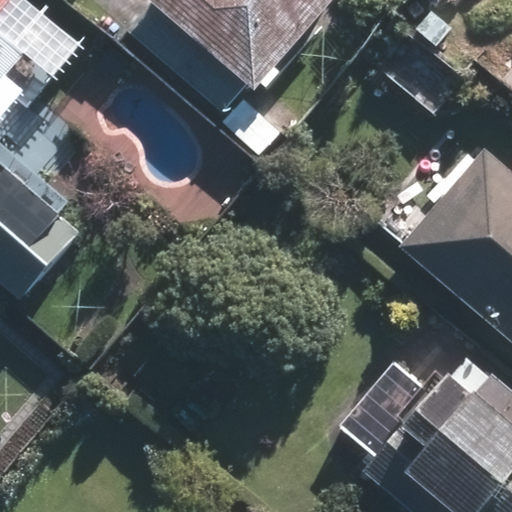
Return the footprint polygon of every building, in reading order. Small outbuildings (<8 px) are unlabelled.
[(0,0),(0,127),(12,138),(93,40),(44,0),(0,0)] [(162,0),(133,35),(229,116),(258,83),(268,91),(345,0),(162,0)] [(12,147),(0,161),(0,277),(30,303),(99,220),(12,147)] [(407,250),(511,336),(511,165),(492,149),(407,250)] [(511,511),(511,382),(477,353),(441,395),(400,361),(346,426),(386,459),(372,475),(417,511),(511,511)]
